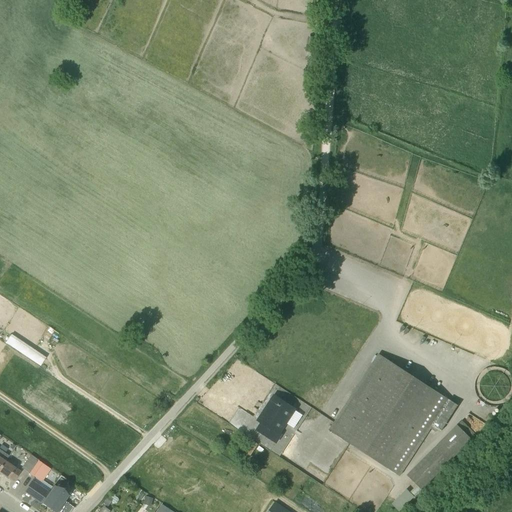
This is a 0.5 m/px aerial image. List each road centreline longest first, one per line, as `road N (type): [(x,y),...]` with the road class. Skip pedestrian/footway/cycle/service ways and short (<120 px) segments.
road 1 (track): [(337,0),(314,249)]
road 2 (track): [(149,438),(55,374),(40,341)]
